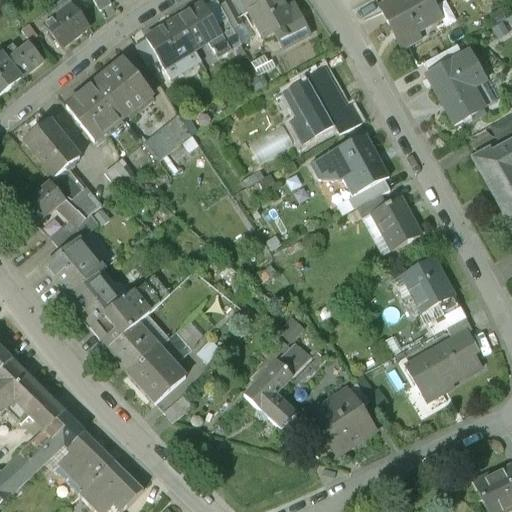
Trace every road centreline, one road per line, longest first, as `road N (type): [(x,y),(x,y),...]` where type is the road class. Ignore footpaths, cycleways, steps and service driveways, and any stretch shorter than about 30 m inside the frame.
road 1 (residential): [(329,0),(511,332)]
road 2 (residential): [(0,282),(160,470)]
road 3 (residential): [(511,417),(320,511)]
road 4 (residential): [(168,0),(116,31),(0,125)]
